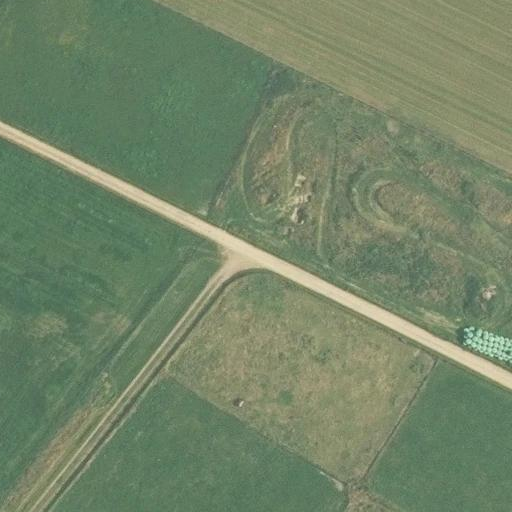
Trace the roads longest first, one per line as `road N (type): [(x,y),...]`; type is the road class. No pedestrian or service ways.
road 1 (track): [(511,381),(0,124)]
road 2 (track): [(32,511),(242,250)]
